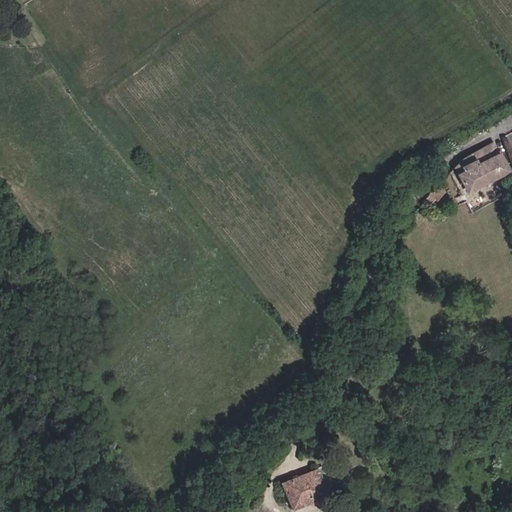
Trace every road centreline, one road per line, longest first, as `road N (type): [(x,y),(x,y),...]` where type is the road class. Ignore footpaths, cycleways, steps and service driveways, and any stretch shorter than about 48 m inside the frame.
road 1 (unclassified): [(511,119),(432,172),(399,215),(369,273),(315,439),(296,461)]
road 2 (unknown): [(329,405),(376,444),(433,511)]
